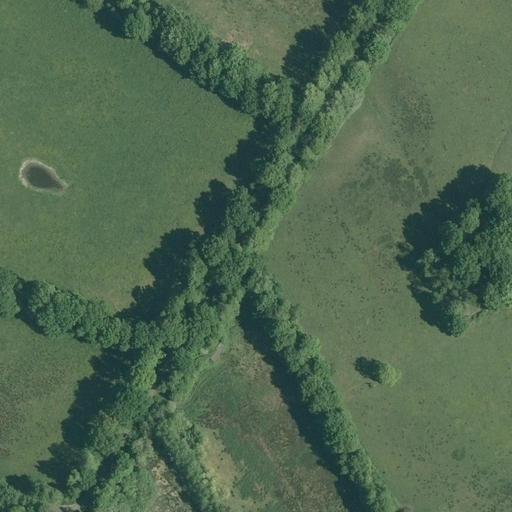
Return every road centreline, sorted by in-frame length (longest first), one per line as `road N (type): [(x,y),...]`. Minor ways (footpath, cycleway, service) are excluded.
road 1 (residential): [(395,0),(76,511)]
road 2 (track): [(239,249),(393,511)]
